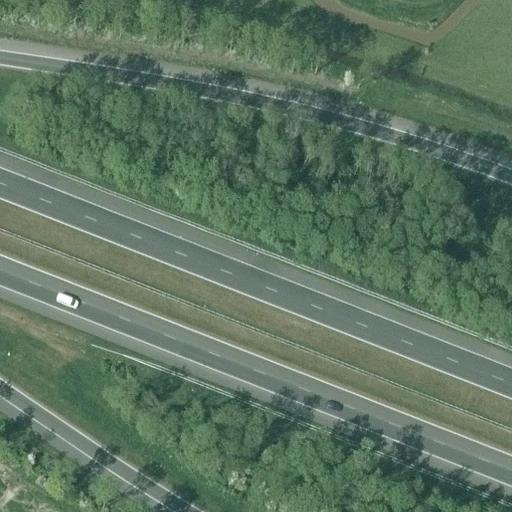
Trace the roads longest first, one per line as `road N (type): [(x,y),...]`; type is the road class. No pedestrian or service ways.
road 1 (motorway): [(511,387),(0,185)]
road 2 (motorway): [(0,271),(511,472)]
road 3 (motorway): [(511,179),(273,105),(0,58)]
road 4 (motorway): [(0,388),(189,511)]
